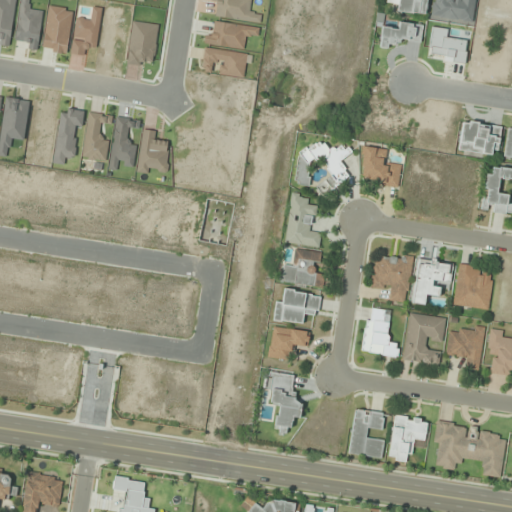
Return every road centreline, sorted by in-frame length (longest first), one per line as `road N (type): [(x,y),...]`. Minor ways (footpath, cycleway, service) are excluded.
road 1 (residential): [(511,503),(0,430)]
road 2 (residential): [(333,378),(511,405)]
road 3 (residential): [(168,97),(0,69)]
road 4 (residential): [(357,218),(333,378)]
road 5 (residential): [(511,242),(357,218)]
